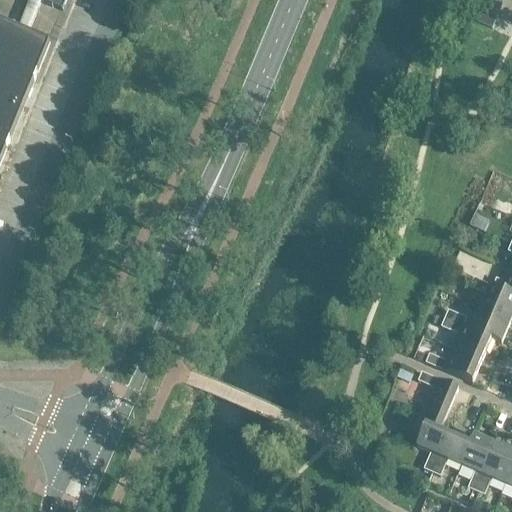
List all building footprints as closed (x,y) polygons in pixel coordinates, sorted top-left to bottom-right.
[(30,0),(18,31),(27,35),(40,3),(62,12),(67,0),(30,0)] [(502,8),(483,0),(479,0),(475,10),(497,19),(502,8)] [(483,0),(502,8),(505,0),(483,0)] [(475,10),(470,21),(492,30),(497,19),(475,10)] [(0,165),(50,44),(27,35),(18,31),(0,23),(0,165)] [(492,288),(492,289),(511,297),(511,270),(509,269),(503,283),(496,280),(492,288)] [(461,275),(458,283),(470,288),(473,280),(461,275)] [(480,310),(511,323),(511,319),(511,297),(492,289),(492,288),(473,280),(470,288),(469,289),(486,296),(480,310)] [(491,341),(501,345),(511,323),(480,310),(471,332),(491,341)] [(463,329),(463,328),(466,320),(448,312),(444,321),(463,329)] [(463,329),(444,321),(441,329),(457,336),(451,350),(482,363),(491,341),(471,332),(463,328),(463,329)] [(425,365),(472,385),(482,363),(451,350),(446,363),(429,356),(425,365)] [(440,434),(459,390),(421,374),(418,383),(434,390),(419,425),(440,434)] [(408,403),(412,388),(399,384),(394,399),(408,403)] [(419,425),(414,438),(420,441),(417,449),(430,455),(423,473),(431,476),(448,438),(440,434),(419,425)] [(466,434),(461,444),(448,438),(431,476),(439,480),(447,462),(461,468),(474,437),(466,434)] [(475,474),(467,492),(475,495),(496,447),(474,437),(461,468),(475,474)] [(484,498),(491,481),(505,487),(511,470),(511,453),(496,447),(475,495),(484,498)]
